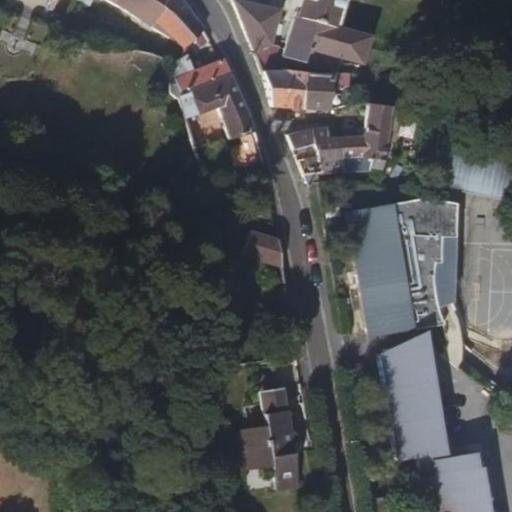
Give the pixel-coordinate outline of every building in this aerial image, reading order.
[(149,29),(163,0),(101,0),(101,1),(149,29)] [(178,0),(177,0),(163,0),(149,29),(183,50),(202,32),(178,0)] [(261,77),(268,75),(275,50),(268,47),(276,12),(229,0),(260,77),(261,77)] [(298,0),(281,60),(318,69),(330,29),(338,0),(298,0)] [(368,40),(330,29),(318,69),(339,69),(341,60),(361,65),(368,40)] [(201,70),(219,62),(215,55),(198,63),(201,70)] [(169,72),(169,83),(188,75),(187,62),(186,59),(170,71),(169,72)] [(219,62),(201,70),(188,75),(169,83),(168,94),(174,100),(177,99),(227,77),(219,62)] [(261,77),(270,109),(299,111),(297,73),(281,71),(268,75),(261,77)] [(325,112),(326,86),(326,75),(316,75),(310,74),(297,73),(299,111),(325,112)] [(345,75),(326,75),(326,86),(344,86),(345,75)] [(251,133),(246,119),(227,77),(177,99),(183,120),(206,112),(210,123),(219,119),(227,142),(251,133)] [(381,154),(383,141),(385,122),(387,109),(362,105),(362,117),(361,139),(337,140),(339,156),(349,154),(361,154),(368,155),(367,163),(379,163),(379,158),(381,154)] [(387,109),(385,122),(394,123),(396,123),(397,111),(387,109)] [(394,123),(385,122),(383,141),(392,141),(394,123)] [(320,174),(341,169),(339,156),(337,140),(324,140),(325,130),(286,138),(292,153),(313,145),(320,174)] [(511,151),(440,137),(431,186),(511,201),(511,151)] [(367,163),(368,155),(361,154),(349,154),(339,156),(341,169),(367,168),(367,163)] [(410,166),(387,164),(385,191),(399,191),(407,185),(410,166)] [(451,206),(424,200),(342,214),(364,340),(440,327),(434,309),(430,290),(429,276),(430,266),(437,266),(437,240),(451,240),(451,206)] [(275,246),(249,236),(241,256),(280,272),(275,246)] [(451,240),(437,240),(437,266),(430,266),(429,276),(430,290),(434,309),(450,305),(451,240)] [(471,456),(445,459),(426,343),(377,350),(396,466),(417,463),(424,511),(484,511),(478,469),(474,469),(471,456)] [(295,489),(282,415),(258,418),(260,430),(236,434),(242,474),(268,471),(272,492),(295,489)]
